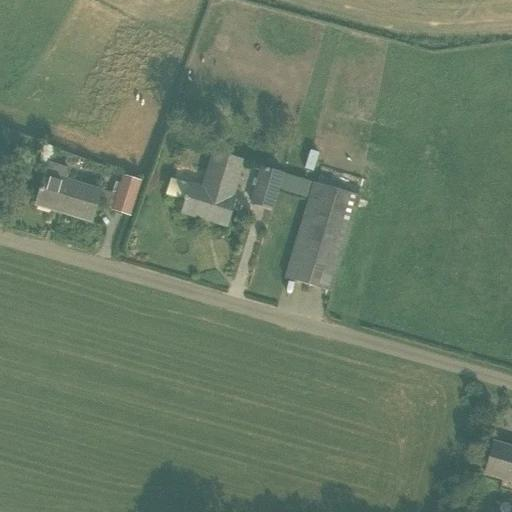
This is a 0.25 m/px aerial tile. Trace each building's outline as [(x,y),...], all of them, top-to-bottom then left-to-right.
[(0,146),(14,152),(19,137),(2,130),(0,136),(0,146)] [(203,188),(191,184),(182,213),(226,226),(234,198),(232,197),(242,161),(214,153),(203,188)] [(0,166),(6,169),(10,158),(0,154),(0,166)] [(142,181),(122,175),(116,195),(65,180),(68,170),(48,164),(36,205),(90,222),(95,204),(111,209),(130,215),(142,181)] [(272,209),(282,173),(261,167),(251,202),(272,209)] [(313,182),(285,278),(331,292),(359,196),(313,182)] [(511,448),(494,443),(484,474),(511,481),(511,448)]
